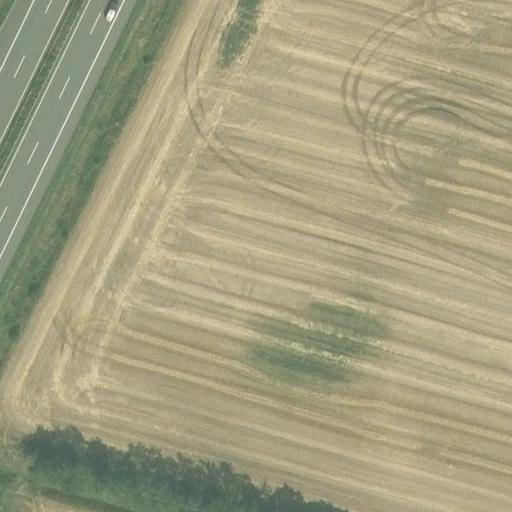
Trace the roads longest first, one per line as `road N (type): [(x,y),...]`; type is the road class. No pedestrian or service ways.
road 1 (motorway): [(0,215),(104,0)]
road 2 (track): [(173,511),(0,462)]
